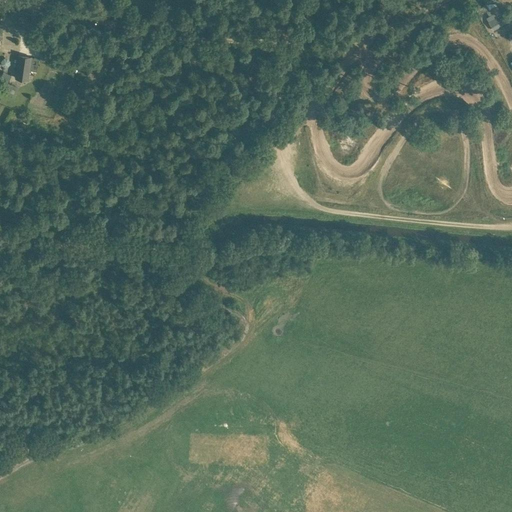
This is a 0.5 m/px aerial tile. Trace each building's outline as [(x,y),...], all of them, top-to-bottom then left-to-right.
[(486,4),(475,10),(478,15),(489,9),(486,4)] [(496,5),(486,11),(489,15),(499,9),(496,5)] [(495,12),(486,18),(494,31),(507,23),(501,13),(497,16),(495,12)] [(15,78),(28,80),(31,57),(18,55),(15,78)] [(8,82),(10,79),(1,74),(0,75),(0,86),(3,88),(2,90),(8,94),(13,85),(8,82)]
